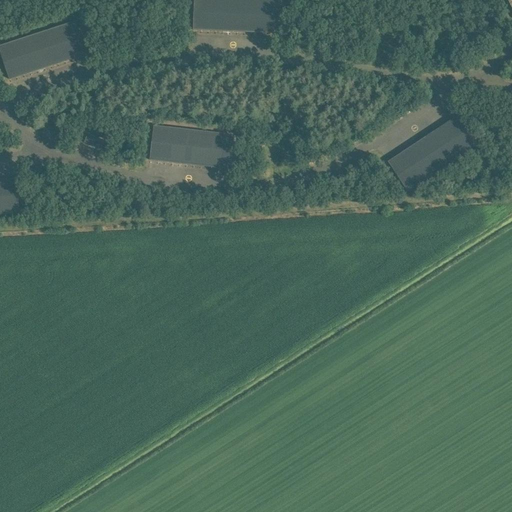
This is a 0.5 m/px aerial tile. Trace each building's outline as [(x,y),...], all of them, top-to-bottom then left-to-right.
[(194,0),(194,31),(274,34),(275,0),(194,0)] [(86,55),(75,22),(0,47),(0,51),(9,80),(86,55)] [(388,163),(408,192),(476,147),(456,117),(388,163)] [(150,161),(230,170),(234,135),(154,126),(150,161)] [(84,143),(105,151),(108,142),(88,134),(84,143)] [(0,215),(20,215),(18,179),(0,180),(0,215)]
